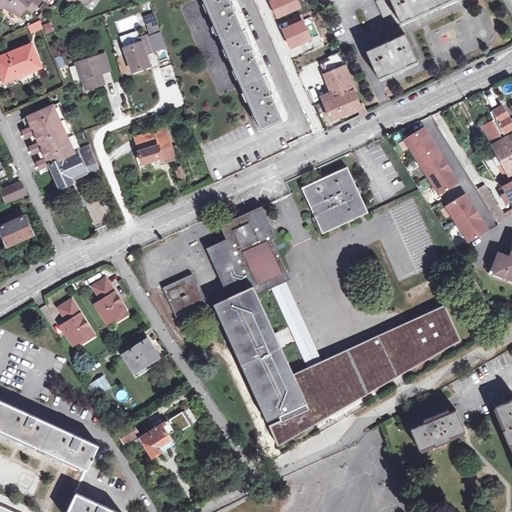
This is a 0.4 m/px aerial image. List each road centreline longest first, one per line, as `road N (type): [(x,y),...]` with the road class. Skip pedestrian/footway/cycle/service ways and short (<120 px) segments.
road 1 (residential): [(132,232),(511,61)]
road 2 (residential): [(107,242),(255,476),(257,482),(199,511)]
road 3 (residential): [(65,263),(0,119)]
road 4 (residential): [(132,232),(98,146),(104,130),(133,119)]
